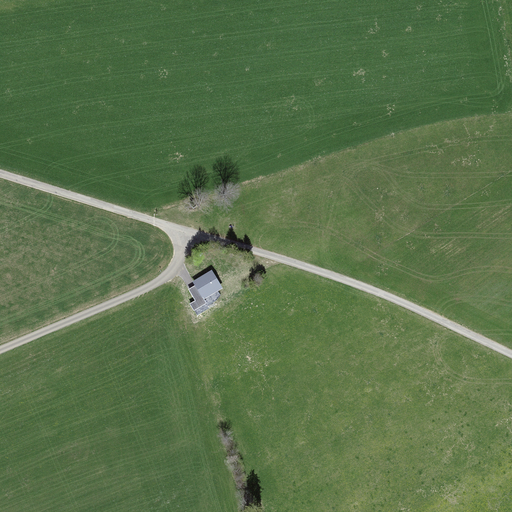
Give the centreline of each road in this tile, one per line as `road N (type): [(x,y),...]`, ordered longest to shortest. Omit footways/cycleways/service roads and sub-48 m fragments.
road 1 (track): [(0,173),(312,267),(511,353)]
road 2 (unclassified): [(185,234),(180,257),(160,281),(0,351)]
